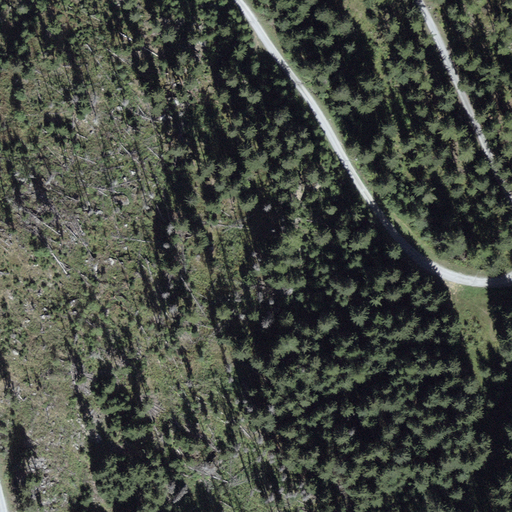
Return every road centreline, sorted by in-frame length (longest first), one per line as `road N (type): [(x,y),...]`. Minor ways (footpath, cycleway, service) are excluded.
road 1 (track): [(511,277),(466,279),(411,253),(237,0)]
road 2 (track): [(511,196),(416,0)]
